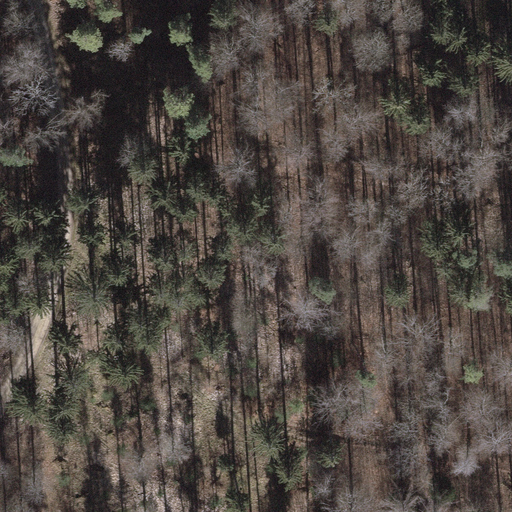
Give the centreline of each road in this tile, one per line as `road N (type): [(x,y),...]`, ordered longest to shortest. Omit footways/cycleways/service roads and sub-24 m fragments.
road 1 (track): [(54,48),(137,117),(203,145),(511,195)]
road 2 (track): [(0,406),(15,388),(69,222),(66,95),(42,0)]
